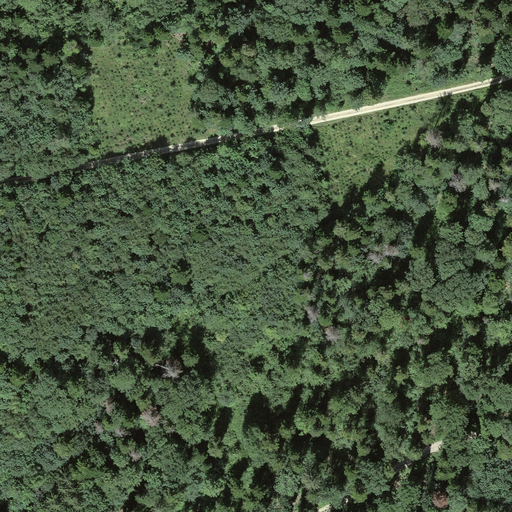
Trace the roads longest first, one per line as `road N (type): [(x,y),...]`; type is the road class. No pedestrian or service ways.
road 1 (track): [(0,391),(194,314),(367,193),(480,85)]
road 2 (track): [(511,74),(0,184)]
road 3 (track): [(511,427),(409,457),(297,511)]
